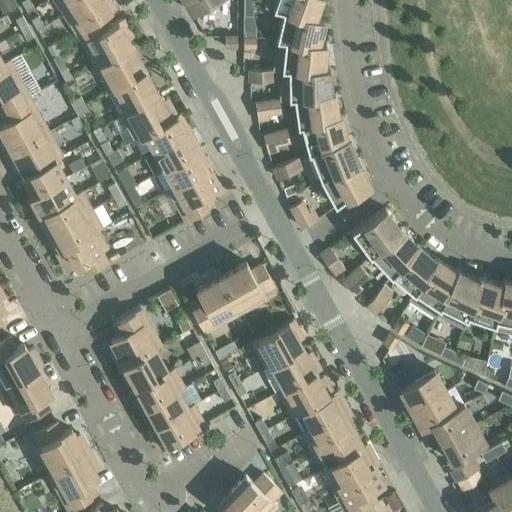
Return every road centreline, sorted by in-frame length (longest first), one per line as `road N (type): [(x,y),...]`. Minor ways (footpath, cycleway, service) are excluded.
road 1 (residential): [(289,251),(437,511)]
road 2 (residential): [(153,0),(269,213)]
road 3 (residential): [(59,323),(269,213)]
road 4 (residential): [(59,323),(157,511)]
road 5 (residential): [(345,0),(364,109),(395,184)]
road 6 (residential): [(395,184),(427,225),(464,249),(511,258)]
road 7 (residential): [(289,251),(395,184)]
road 8 (residential): [(0,214),(59,323)]
